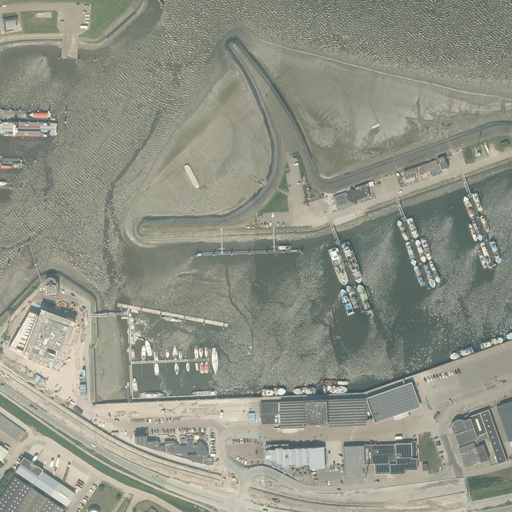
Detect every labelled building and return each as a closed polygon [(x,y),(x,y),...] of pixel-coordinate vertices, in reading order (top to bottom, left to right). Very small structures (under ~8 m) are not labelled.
[(3,19),(5,31),(13,30),(11,20),(18,19),(17,17),(3,19)] [(429,162),(426,163),(429,171),(432,170),(434,169),(437,168),(440,167),(437,159),(435,160),(432,161),(429,162)] [(406,170),(404,171),(406,179),(409,178),(412,177),(415,176),(418,175),(420,174),(423,173),(426,172),(423,164),(420,165),(418,166),(415,167),(412,168),(409,169),(406,170)] [(349,201),(351,201),(356,203),(358,199),(359,199),(370,195),(367,186),(369,185),(368,183),(356,187),(356,189),(355,190),(355,191),(350,188),(348,193),(345,192),(333,196),(337,208),(350,203),(349,201)] [(43,277),(44,293),(54,293),(53,286),(55,286),(55,281),(53,281),(53,277),(43,277)] [(29,310),(8,347),(28,358),(29,355),(57,366),(71,331),(75,320),(41,306),(38,313),(29,310)] [(412,381),(365,398),(261,402),(262,424),(281,423),(281,427),(284,427),(284,431),(296,431),(296,427),(306,426),(305,422),(306,422),(306,424),(316,423),(316,424),(317,425),(320,425),(320,423),(328,423),(328,421),(366,419),(368,419),(367,418),(372,417),(372,418),(373,417),(373,418),(385,414),(388,417),(394,415),(396,419),(408,414),(407,410),(414,408),(413,404),(419,402),(412,381)] [(511,400),(497,406),(509,441),(511,439),(511,400)] [(489,409),(480,412),(487,431),(498,463),(507,460),(489,409)] [(454,421),(451,422),(452,425),(452,428),(453,430),(455,432),(459,444),(478,437),(477,435),(487,431),(480,412),(470,415),(470,416),(469,416),(468,415),(466,416),(464,417),(465,418),(463,418),(462,419),(459,419),(456,419),(454,421)] [(164,433),(134,434),(134,441),(147,445),(147,446),(159,450),(176,455),(182,456),(190,459),(194,459),(194,460),(201,462),(208,464),(213,464),(213,457),(206,457),(206,455),(206,453),(206,452),(206,450),(205,448),(206,447),(205,445),(203,446),(202,444),(201,443),(200,442),(199,444),(194,445),(193,444),(193,440),(190,440),(186,441),(187,444),(186,445),(180,445),(177,445),(172,441),(164,442),(164,433)] [(364,459),(365,464),(374,464),(375,474),(405,472),(405,469),(410,468),(410,469),(418,468),(416,440),(411,441),(411,442),(395,443),(376,444),(376,443),(370,444),(370,459),(364,459)] [(459,447),(461,452),(475,447),(473,442),(459,447)] [(0,459),(1,460),(8,450),(3,447),(0,444),(0,459)] [(466,467),(489,458),(483,444),(475,447),(461,452),(460,452),(462,457),(461,458),(462,460),(463,459),(466,467)] [(365,466),(365,464),(364,459),(364,445),(343,445),(344,475),(363,474),(363,466),(365,466)] [(272,453),(270,453),(271,456),(272,456),(272,458),(276,458),(277,462),(283,462),(283,465),(289,465),(289,468),(293,468),(295,468),(294,462),(296,461),(296,468),(311,467),(318,467),(318,466),(324,466),(324,467),(325,467),(324,449),(323,447),(324,447),(324,446),(304,447),(303,447),(288,447),(282,448),(282,449),(281,449),(271,449),(272,453)] [(67,505),(75,492),(58,481),(23,458),(15,471),(50,494),(67,505)] [(14,475),(0,496),(0,511),(62,511),(64,509),(14,475)]
